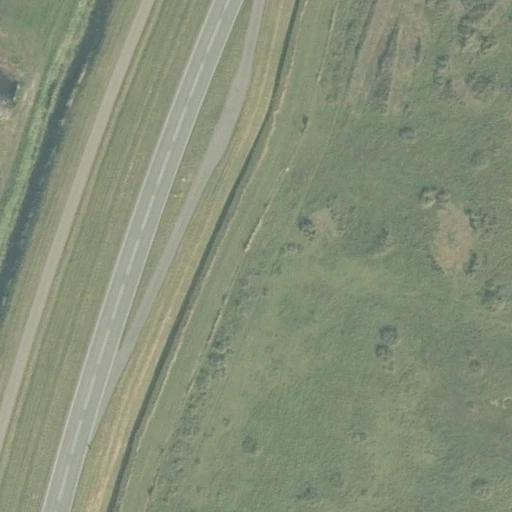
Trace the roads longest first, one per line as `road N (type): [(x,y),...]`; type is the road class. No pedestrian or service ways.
road 1 (trunk): [(54,511),(128,265),(228,0)]
road 2 (unclassified): [(0,419),(61,218),(145,0)]
